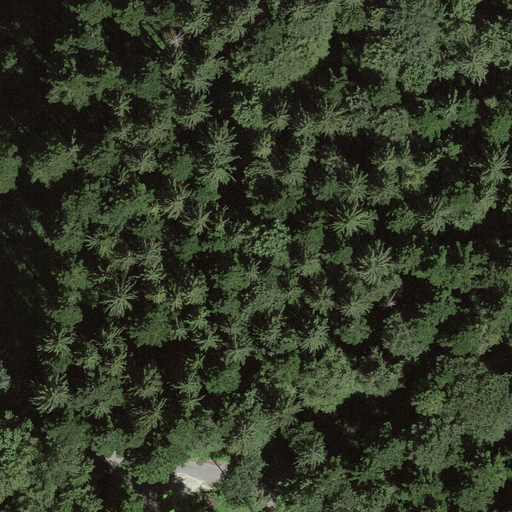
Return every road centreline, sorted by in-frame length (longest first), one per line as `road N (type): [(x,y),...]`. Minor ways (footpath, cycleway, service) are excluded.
road 1 (track): [(0,416),(160,482)]
road 2 (track): [(160,482),(234,483),(277,495),(291,511)]
